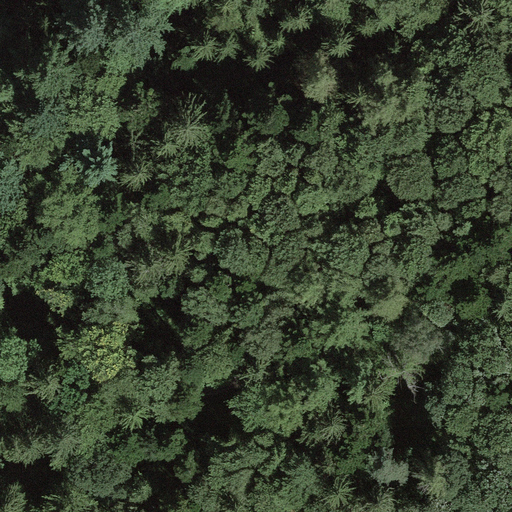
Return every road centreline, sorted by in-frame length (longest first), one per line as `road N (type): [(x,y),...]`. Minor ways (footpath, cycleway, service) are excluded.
road 1 (track): [(511,302),(0,447)]
road 2 (track): [(0,165),(325,33),(365,0)]
